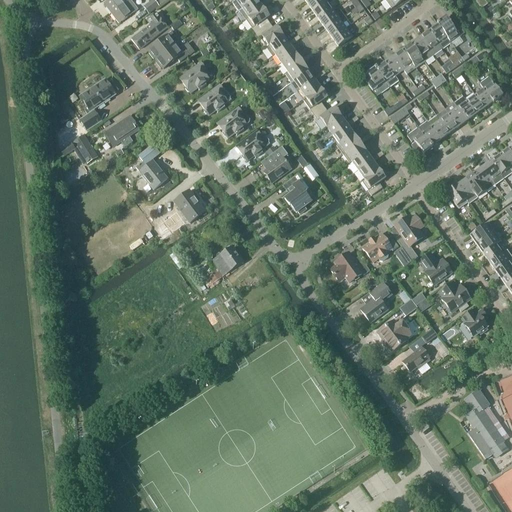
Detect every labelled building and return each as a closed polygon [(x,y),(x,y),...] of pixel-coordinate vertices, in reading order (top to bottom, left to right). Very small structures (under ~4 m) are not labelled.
[(109,0),(104,4),(112,14),(130,0),(109,0)] [(138,10),(130,0),(112,14),(119,24),(138,10)] [(144,8),(149,14),(159,7),(154,1),(154,0),(144,8)] [(233,3),(239,12),(255,0),(257,0),(258,1),(258,0),(237,0),(236,1),(233,3)] [(255,0),(239,12),(246,20),(263,8),(258,1),(257,0),(255,0)] [(313,12),(327,2),(325,0),(311,0),(307,3),(313,12)] [(356,0),(355,0),(351,3),(355,8),(360,5),(356,0)] [(367,0),(366,0),(362,3),(366,9),(371,5),(367,0)] [(384,0),(392,9),(404,0),(384,0)] [(483,0),(474,0),(480,8),(486,4),(483,0)] [(319,21),(333,11),(327,2),(313,12),(319,21)] [(185,4),(180,8),(184,13),(190,9),(185,4)] [(360,5),(355,8),(359,14),(364,10),(360,5)] [(256,34),(271,24),(267,19),(270,17),(263,8),(246,20),(252,29),(256,34)] [(325,30),(340,20),(333,11),(319,21),(325,30)] [(376,12),(371,16),(375,21),(380,18),(376,12)] [(150,26),(131,40),(139,50),(167,28),(156,13),(146,21),(150,26)] [(364,21),(368,26),(373,23),(369,17),(364,21)] [(446,18),(437,25),(437,26),(450,44),(465,34),(455,19),(450,23),(446,18)] [(332,38),(346,28),(340,20),(325,30),(332,38)] [(182,26),(178,21),(170,27),(174,32),(182,26)] [(266,49),(266,48),(283,36),(277,27),(274,29),(271,24),(256,34),(266,49)] [(429,32),(442,50),(450,44),(437,26),(429,32)] [(346,28),(332,38),(338,48),(353,38),(346,28)] [(420,38),(433,56),(442,50),(429,32),(420,38)] [(156,60),(175,45),(171,41),(175,37),(172,33),(148,51),(150,53),(149,54),(153,60),(154,59),(156,60)] [(273,57),(275,55),(289,45),(290,47),(295,43),(293,40),(288,43),(283,36),(266,48),(273,57)] [(411,44),(425,63),(433,56),(420,38),(411,44)] [(403,51),(416,69),(425,63),(411,44),(403,51)] [(162,68),(163,70),(177,60),(180,63),(189,56),(183,47),(178,50),(175,45),(156,60),(157,62),(156,63),(160,69),(162,68)] [(275,55),(281,64),(296,54),(290,47),(289,45),(275,55)] [(403,51),(394,57),(404,71),(407,75),(416,69),(403,51)] [(281,64),(288,73),(302,63),(303,64),(308,60),(306,57),(301,61),(296,54),(281,64)] [(394,57),(385,63),(395,77),(404,71),(394,57)] [(476,57),(466,65),(468,68),(473,65),(474,66),(479,62),(476,57)] [(455,68),(453,65),(451,62),(442,68),(446,75),(455,68)] [(288,73),(294,82),(308,72),(309,71),(303,64),(302,63),(288,73)] [(376,69),(390,88),(398,82),(395,77),(385,63),(376,69)] [(201,64),(179,80),(185,87),(185,89),(187,92),(189,93),(190,94),(198,89),(199,91),(206,85),(205,83),(209,81),(202,71),(205,69),(201,64)] [(376,69),(376,68),(367,75),(370,80),(366,83),(376,98),(390,88),(376,69)] [(291,84),(297,93),(315,80),(316,82),(321,78),(318,75),(313,79),(308,72),(294,82),(291,84)] [(235,73),(230,77),(234,82),(239,78),(235,73)] [(483,89),(493,103),(494,104),(503,97),(489,78),(480,84),(483,89)] [(89,92),(80,97),(90,112),(115,95),(105,81),(98,85),(94,80),(85,87),(89,92)] [(297,93),(304,101),(321,89),(316,82),(315,80),(297,93)] [(505,85),(500,88),(504,93),(508,89),(505,85)] [(223,91),(219,86),(198,102),(204,110),(204,112),(206,115),(208,115),(209,117),(216,111),(218,113),(225,108),(223,106),(227,103),(220,93),(223,91)] [(310,111),(313,115),(324,108),(321,103),(328,98),(321,89),(304,101),(310,110),(310,111)] [(474,95),(484,109),(493,103),(483,89),(474,95)] [(475,115),(484,109),(474,95),(472,91),(463,98),(475,115)] [(475,115),(463,98),(454,104),(467,122),(475,115)] [(467,122),(454,104),(445,110),(458,128),(467,122)] [(397,110),(395,106),(389,110),(388,108),(384,111),(387,117),(397,110)] [(326,128),(327,128),(341,117),(335,108),(328,113),(324,108),(313,115),(318,121),(320,119),(326,128)] [(238,109),(217,125),(223,132),(223,134),(225,137),(227,138),(228,139),(235,134),(237,136),(244,130),(242,129),(249,124),(249,120),(247,117),(244,117),(238,109)] [(407,112),(404,109),(393,117),(397,123),(409,114),(407,112)] [(458,128),(445,110),(436,117),(449,134),(458,128)] [(94,112),(80,121),(87,131),(101,122),(94,112)] [(130,117),(104,134),(113,148),(121,142),(124,147),(132,142),(129,137),(139,130),(130,117)] [(327,128),(333,136),(347,126),(348,128),(353,124),(351,121),(346,124),(341,117),(327,128)] [(449,134),(436,117),(428,123),(440,141),(449,134)] [(440,141),(428,123),(419,129),(432,147),(440,141)] [(333,136),(339,145),(353,135),(348,128),(347,126),(333,136)] [(432,148),(432,147),(419,129),(407,137),(412,143),(414,141),(423,154),(432,148)] [(257,132),(236,147),(242,155),(241,157),(244,160),(246,161),(247,162),(254,157),(255,159),(263,153),(261,151),(270,145),(268,143),(269,141),(266,138),(264,138),(262,136),(261,137),(257,132)] [(337,147),(343,156),(360,143),(361,145),(366,141),(364,138),(359,142),(354,134),(353,135),(339,145),(337,147)] [(98,158),(84,136),(74,142),(87,164),(98,158)] [(349,164),(352,163),(366,152),(361,145),(360,143),(343,156),(349,164)] [(75,149),(72,144),(61,151),(64,156),(75,149)] [(140,173),(154,191),(167,180),(153,162),(152,161),(159,155),(152,146),(139,157),(143,162),(136,168),(140,173)] [(268,158),(261,163),(266,171),(263,173),(272,184),(291,170),(282,159),(288,155),(282,147),(277,151),(268,158)] [(274,147),(265,154),(268,158),(277,151),(274,147)] [(500,155),(511,172),(511,154),(508,149),(500,155)] [(120,150),(115,154),(118,158),(123,154),(120,150)] [(366,152),(352,163),(358,171),(372,161),(373,163),(378,159),(376,156),(371,160),(366,152)] [(491,162),(504,180),(511,173),(511,172),(500,155),(491,162)] [(379,170),(373,163),(372,161),(358,171),(364,180),(379,170)] [(482,168),(495,186),(504,180),(491,162),(482,168)] [(310,166),(304,171),(307,176),(314,171),(310,166)] [(473,174),(486,192),(495,186),(482,168),(473,174)] [(364,180),(361,182),(368,191),(371,197),(382,189),(379,184),(386,179),(379,170),(364,180)] [(299,174),(282,186),(289,196),(284,199),(289,206),(291,205),(296,213),(297,212),(300,215),(306,210),(304,207),(311,202),(305,194),(307,193),(298,182),(302,179),(299,174)] [(473,174),(465,181),(477,198),(486,192),(473,174)] [(477,198),(465,181),(456,187),(468,203),(469,205),(477,198)] [(456,186),(446,193),(458,210),(468,203),(456,187),(456,186)] [(189,192),(174,203),(190,224),(204,213),(189,192)] [(408,218),(395,227),(403,238),(398,242),(413,263),(418,259),(410,247),(423,238),(418,231),(423,228),(415,218),(411,221),(408,218)] [(470,236),(476,246),(495,232),(488,223),(470,236)] [(205,247),(217,238),(210,229),(198,237),(205,247)] [(495,232),(476,246),(483,254),(497,244),(501,241),(495,232)] [(381,235),(362,249),(372,263),(378,259),(380,262),(382,262),(388,258),(388,256),(386,254),(391,250),(393,252),(398,248),(389,234),(383,238),(381,235)] [(193,241),(182,248),(190,260),(201,253),(193,241)] [(503,253),(497,244),(483,254),(489,263),(503,253)] [(232,247),(212,261),(223,277),(244,262),(232,247)] [(511,257),(507,250),(503,253),(489,263),(495,272),(511,259),(511,257)] [(178,251),(170,256),(179,269),(187,264),(178,251)] [(337,266),(330,271),(339,282),(345,278),(349,283),(362,274),(363,276),(369,272),(359,257),(353,261),(348,254),(341,259),(340,259),(336,261),(336,262),(335,263),(337,266)] [(430,255),(420,262),(427,272),(425,273),(434,286),(451,274),(442,261),(437,264),(430,255)] [(511,259),(495,272),(501,281),(511,273),(511,259)] [(511,273),(501,281),(508,289),(511,286),(511,273)] [(207,289),(202,283),(197,286),(202,293),(207,289)] [(452,283),(439,293),(443,299),(442,301),(451,314),(458,309),(461,312),(468,306),(466,303),(470,300),(461,287),(457,290),(452,283)] [(382,284),(369,294),(374,300),(360,310),(371,324),(387,311),(382,304),(392,296),(382,284)] [(417,306),(424,301),(426,300),(422,294),(413,301),(417,306)] [(411,301),(400,309),(406,317),(417,309),(411,301)] [(424,301),(417,306),(420,309),(426,305),(424,301)] [(472,311),(461,319),(465,324),(464,325),(465,326),(461,329),(469,339),(472,337),(473,338),(480,333),(481,334),(486,331),(484,329),(487,327),(483,321),(485,319),(480,312),(476,315),(472,311)] [(392,322),(379,333),(386,342),(385,345),(388,348),(391,349),(393,351),(406,341),(404,338),(410,334),(400,321),(394,325),(392,322)] [(432,330),(421,338),(426,345),(437,336),(432,330)] [(428,359),(429,359),(421,348),(402,363),(410,373),(417,368),(418,370),(430,361),(428,359)] [(468,420),(475,430),(468,434),(486,460),(488,459),(493,455),(491,452),(504,442),(482,411),(488,407),(489,406),(478,391),(476,393),(464,401),(473,413),(466,418),(468,420)] [(504,442),(510,438),(488,407),(482,411),(504,442)]
